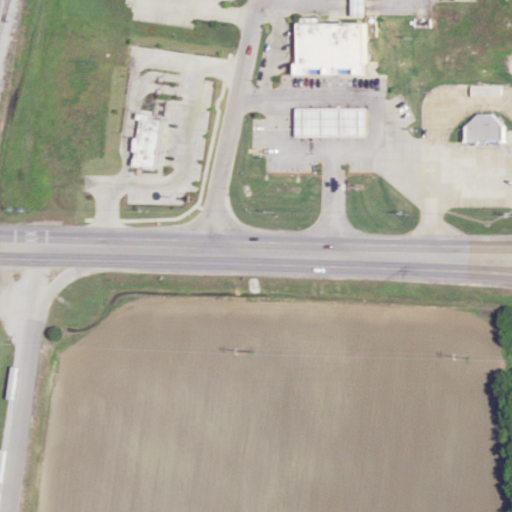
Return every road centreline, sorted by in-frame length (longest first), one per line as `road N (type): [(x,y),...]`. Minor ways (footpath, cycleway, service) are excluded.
road 1 (tertiary): [(0,246),(511,260)]
road 2 (residential): [(5,511),(41,249)]
road 3 (residential): [(211,253),(261,0)]
